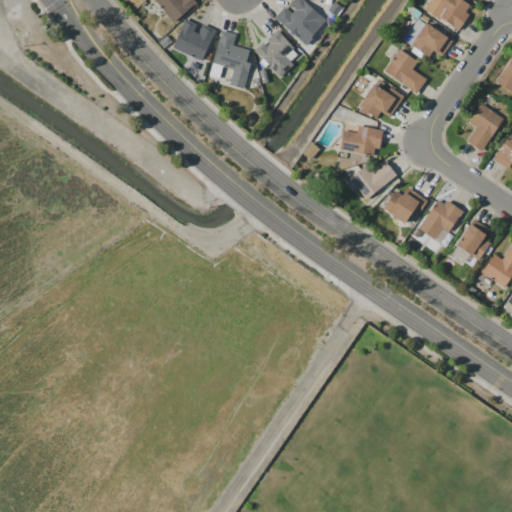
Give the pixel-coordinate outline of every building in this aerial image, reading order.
[(175,23),(159,5),(151,12),(146,6),(153,0),(194,0),(197,3),(188,11),(189,13),(180,20),(179,19),(175,23)] [(274,18),(284,7),(292,13),(295,10),(290,5),(294,0),(303,0),(327,22),(306,46),(274,18)] [(431,0),(462,0),(470,5),(465,12),(469,14),(457,30),(439,17),(438,20),(424,11),(431,0)] [(334,2),(342,9),(336,17),(328,10),(334,2)] [(422,15),(418,19),(412,15),(415,10),(422,15)] [(410,17),(415,20),(407,32),(402,28),(410,17)] [(425,24),(426,23),(452,41),(441,56),(432,50),(428,57),(411,46),(412,44),(404,39),(409,31),(410,31),(418,19),(425,24)] [(173,48),(184,25),(182,24),(184,20),(196,25),(193,31),(199,34),(203,25),(216,31),(212,39),(211,39),(201,61),(173,48)] [(254,50),(263,42),(267,46),(270,43),(267,40),(278,30),(294,48),(285,56),(292,64),(278,77),(254,50)] [(221,31),(235,34),(232,46),(249,50),(246,62),(250,63),(244,88),(229,85),(233,69),(222,66),(219,78),(210,76),(221,31)] [(384,71),(399,49),(418,62),(412,70),(426,80),(417,94),(384,71)] [(511,93),(495,81),(511,57),(511,93)] [(374,83),(387,92),(390,87),(404,96),(389,118),(380,112),(376,118),(359,106),(374,83)] [(481,103),(503,118),(481,151),(467,141),(476,127),(468,122),(481,103)] [(345,123),(354,125),(354,123),(361,124),(361,126),(383,130),(380,149),(375,148),(374,155),(340,149),(345,123)] [(511,125),(511,170),(509,168),(508,170),(492,159),(511,131),(511,129),(510,128),(511,125)] [(349,178),(366,165),(372,172),(386,161),(397,175),(366,200),(349,178)] [(383,208),(395,190),(402,195),(408,187),(427,201),(418,214),(413,211),(399,231),(386,222),(391,214),(383,208)] [(418,228),(437,200),(444,205),(447,200),(464,211),(459,218),(458,217),(448,232),(442,228),(434,239),(418,228)] [(473,219),(490,229),(483,239),(490,243),(478,260),(456,245),(473,219)] [(494,254),(502,260),(511,246),(511,276),(504,288),(482,273),(494,254)]
